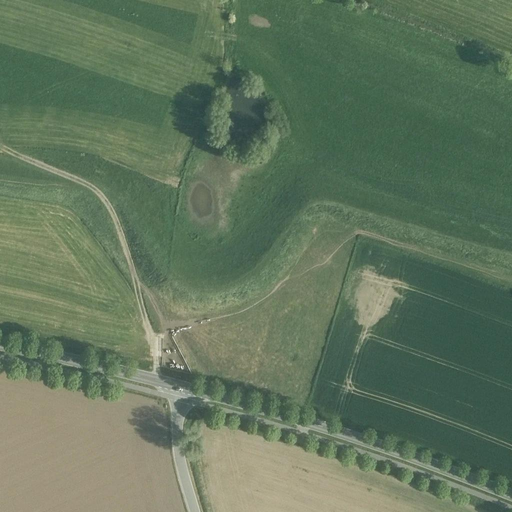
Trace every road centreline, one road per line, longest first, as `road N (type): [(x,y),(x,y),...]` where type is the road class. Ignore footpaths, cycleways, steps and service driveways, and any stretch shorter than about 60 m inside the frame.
road 1 (tertiary): [(186,390),(376,445),(511,497)]
road 2 (tertiary): [(0,347),(186,390)]
road 3 (unclassified): [(196,511),(180,450),(186,390)]
